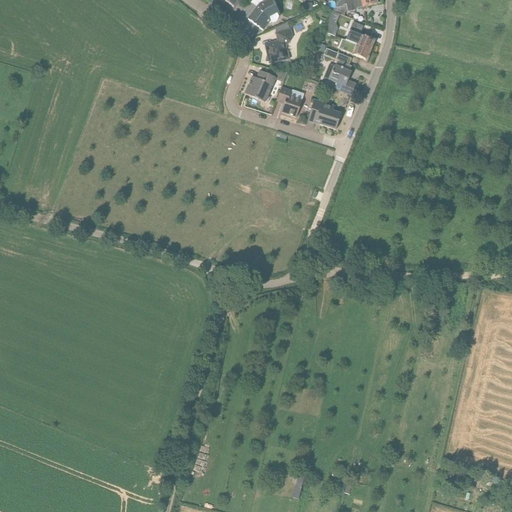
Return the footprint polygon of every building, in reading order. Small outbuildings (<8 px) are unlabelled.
[(239,0),(217,0),(218,0),(224,5),(225,3),(233,8),(239,0)] [(271,21),(271,22),(272,22),(273,23),(274,22),(275,22),(276,22),(277,21),(278,20),(278,19),(278,18),(280,17),(271,0),(252,0),(251,3),(257,7),(248,20),(263,31),(269,22),(271,21)] [(351,0),(348,1),(348,0),(339,2),(334,9),(343,8),(342,6),(346,6),(347,13),(355,12),(354,10),(376,5),(375,0),(351,0)] [(328,22),(324,33),(334,38),(337,30),(335,25),(328,22)] [(362,33),(363,26),(352,24),(351,31),(362,33)] [(283,47),(291,39),(289,31),(276,34),(278,43),(266,46),(268,55),(266,62),(269,63),(281,60),(281,62),(289,60),(287,53),(285,53),(283,47)] [(369,53),(373,42),(348,32),(344,41),(342,41),(341,43),(369,53)] [(338,50),(365,61),(369,53),(341,43),(338,50)] [(319,44),(316,53),(322,56),(326,47),(319,44)] [(335,61),(338,54),(326,49),(323,56),(335,61)] [(351,97),(351,96),(355,86),(347,82),(350,74),(334,67),(334,66),(329,64),(323,79),(328,81),(328,82),(336,85),(334,90),(351,97)] [(264,104),(275,79),(259,72),(256,80),(252,78),(244,95),(264,104)] [(296,118),(301,102),(289,98),(291,92),(280,89),(276,102),(284,105),(281,113),(296,118)] [(307,122),(315,124),(335,131),(340,115),(332,113),(334,107),(314,101),(313,103),(307,122)] [(276,133),(274,139),(284,142),(286,136),(276,133)]
